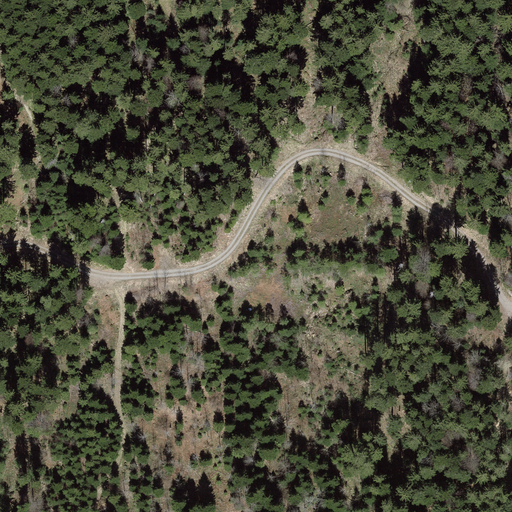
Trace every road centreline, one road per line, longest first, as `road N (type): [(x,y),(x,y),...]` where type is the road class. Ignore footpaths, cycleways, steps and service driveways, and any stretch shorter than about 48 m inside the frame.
road 1 (track): [(0,245),(34,247),(94,272),(195,269),(231,247),(283,167),(308,150),(332,151),(380,172),(473,245),(497,295),(511,306)]
road 2 (track): [(409,196),(446,58),(442,0)]
